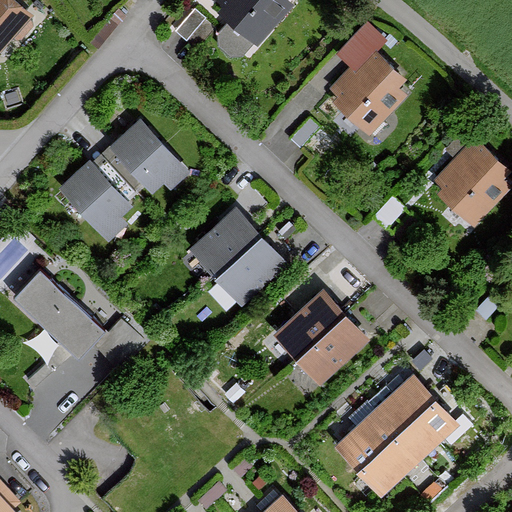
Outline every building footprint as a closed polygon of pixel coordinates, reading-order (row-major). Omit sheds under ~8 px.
[(0,0),(0,57),(33,23),(7,0),(0,0)] [(286,0),(216,0),(210,9),(253,42),(286,0)] [(411,83),(368,47),(325,97),(369,134),(411,83)] [(185,176),(134,121),(106,146),(156,202),(185,176)] [(511,184),(511,174),(471,140),(429,191),(474,229),(511,184)] [(137,215),(83,161),(55,189),(108,243),(137,215)] [(283,265),(231,209),(187,250),(240,305),(283,265)] [(35,271),(10,296),(74,360),(88,347),(113,372),(142,343),(114,316),(98,333),(35,271)] [(320,291),(274,335),(319,381),(365,338),(320,291)] [(409,374),(333,442),(377,490),(452,422),(409,374)] [(293,511),(278,495),(260,511),(293,511)] [(10,511),(0,500),(0,511),(10,511)]
